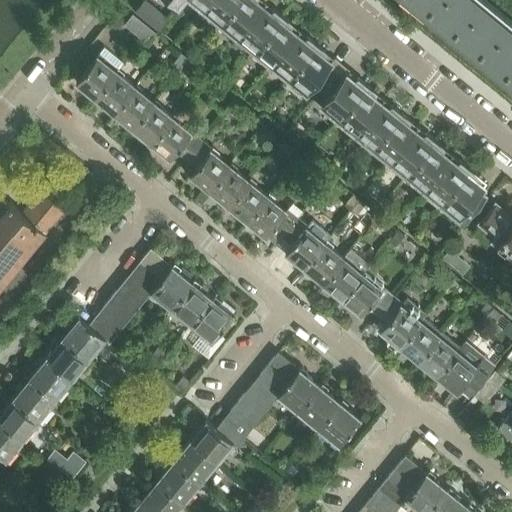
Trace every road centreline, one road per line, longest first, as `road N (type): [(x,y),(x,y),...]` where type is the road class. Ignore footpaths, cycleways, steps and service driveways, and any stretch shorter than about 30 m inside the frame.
road 1 (residential): [(327,0),(511,152)]
road 2 (residential): [(158,201),(21,88)]
road 3 (residential): [(287,307),(158,201)]
road 4 (residential): [(415,412),(287,307)]
road 5 (residential): [(339,509),(415,412)]
road 6 (residential): [(212,402),(287,307)]
road 7 (residential): [(511,484),(415,412)]
